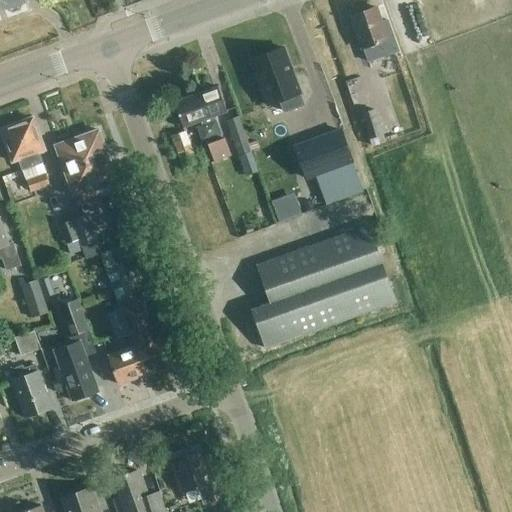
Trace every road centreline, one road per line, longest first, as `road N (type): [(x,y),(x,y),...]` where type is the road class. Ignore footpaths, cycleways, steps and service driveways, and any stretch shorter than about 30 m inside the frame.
road 1 (unclassified): [(231,390),(108,45)]
road 2 (residential): [(0,470),(231,390)]
road 3 (tertiary): [(108,45),(234,0)]
road 4 (unclassified): [(271,511),(231,390)]
